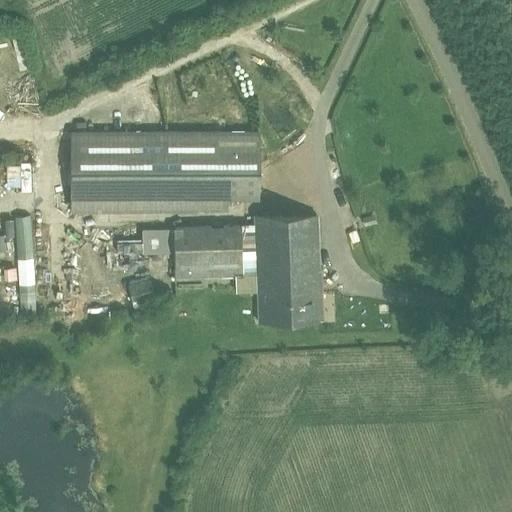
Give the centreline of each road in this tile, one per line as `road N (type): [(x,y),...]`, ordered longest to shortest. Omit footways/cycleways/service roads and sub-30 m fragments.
road 1 (track): [(52,118),(49,222),(236,217),(291,186),(306,150)]
road 2 (unclassified): [(511,216),(414,0)]
